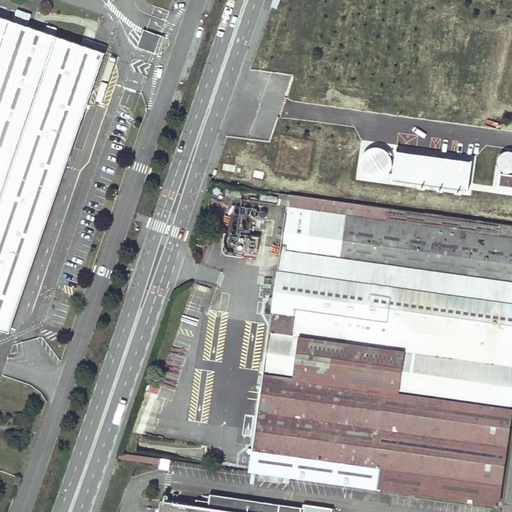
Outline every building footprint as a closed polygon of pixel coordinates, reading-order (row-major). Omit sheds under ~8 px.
[(0,0),(0,330),(8,333),(104,52),(0,17),(0,0)] [(155,47),(158,37),(145,33),(142,42),(155,47)] [(154,51),(155,47),(142,42),(141,46),(154,51)] [(377,147),(371,148),(366,151),(362,156),(361,162),(362,168),(365,173),(370,176),(376,178),(382,177),(387,174),(390,169),(392,163),(391,157),(387,152),(383,149),(377,147)] [(504,170),(506,171),(505,174),(502,173),(500,185),(511,187),(511,174),(510,174),(510,172),(511,172),(511,150),(511,151),(509,151),(507,151),(505,152),(504,153),(502,154),(502,155),(501,156),(500,158),(500,160),(499,162),(500,164),(500,166),(501,167),(502,169),(504,170)] [(393,180),(468,191),(472,162),(397,152),(393,180)] [(499,505),(511,413),(511,224),(289,195),(253,450),(251,468),(250,471),(260,472),(259,480),(282,483),(284,476),(499,505)] [(150,464),(150,457),(119,453),(117,460),(150,464)] [(169,471),(170,460),(150,457),(150,464),(160,465),(160,470),(169,471)] [(301,511),(302,509),(210,495),(210,502),(197,500),(196,506),(161,501),(159,511),(301,511)]
